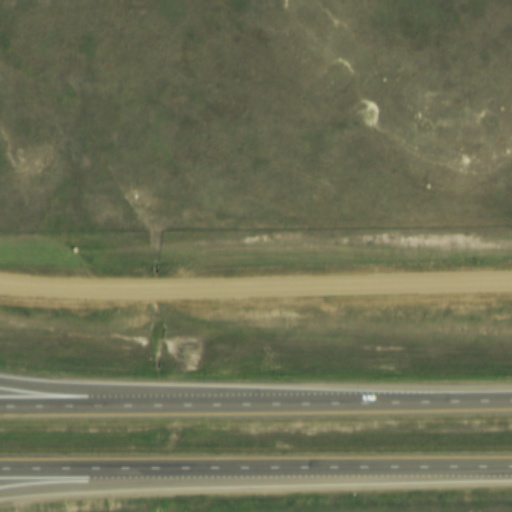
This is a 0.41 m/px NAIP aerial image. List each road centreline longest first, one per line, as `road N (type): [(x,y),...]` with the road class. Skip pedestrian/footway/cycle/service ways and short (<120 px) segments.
road 1 (residential): [(0,287),(199,297),(511,281)]
road 2 (motorway): [(511,398),(0,408)]
road 3 (motorway): [(0,472),(511,470)]
road 4 (motorway): [(0,500),(374,470)]
road 5 (motorway): [(165,405),(0,380)]
